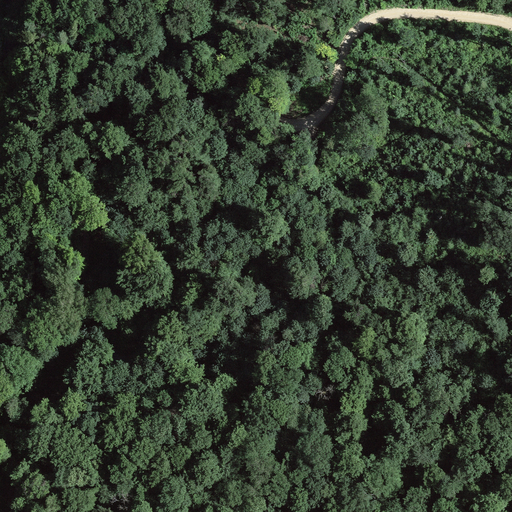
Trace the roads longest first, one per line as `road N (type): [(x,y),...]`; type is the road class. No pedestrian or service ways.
road 1 (track): [(84,0),(84,291),(58,397),(18,478),(15,511)]
road 2 (track): [(511,23),(377,14),(349,33),(327,108),(303,125),(286,125),(250,99),(208,0)]
